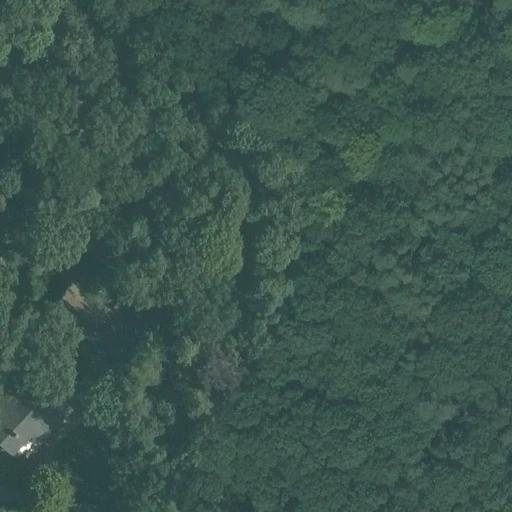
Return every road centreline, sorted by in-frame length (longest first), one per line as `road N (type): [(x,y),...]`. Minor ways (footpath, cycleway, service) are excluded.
road 1 (track): [(87,511),(255,332),(313,249),(398,34)]
road 2 (track): [(0,136),(255,332)]
